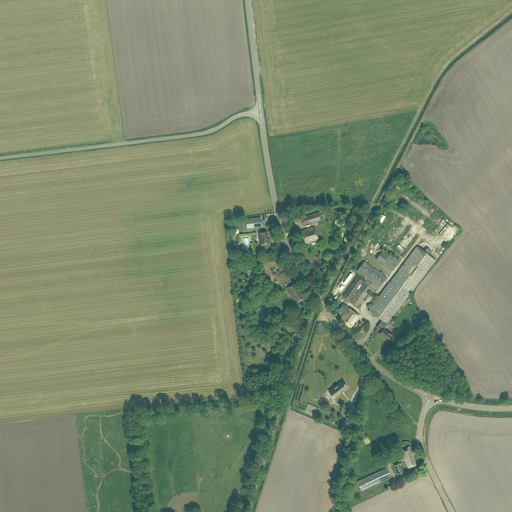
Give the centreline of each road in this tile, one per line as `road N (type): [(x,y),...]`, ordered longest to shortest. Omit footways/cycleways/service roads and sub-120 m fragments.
road 1 (unclassified): [(430,396),(369,362),(301,276),(280,227),(260,111)]
road 2 (unclassified): [(0,159),(167,140),(260,111)]
road 3 (unclassified): [(430,396),(420,445),(451,511)]
